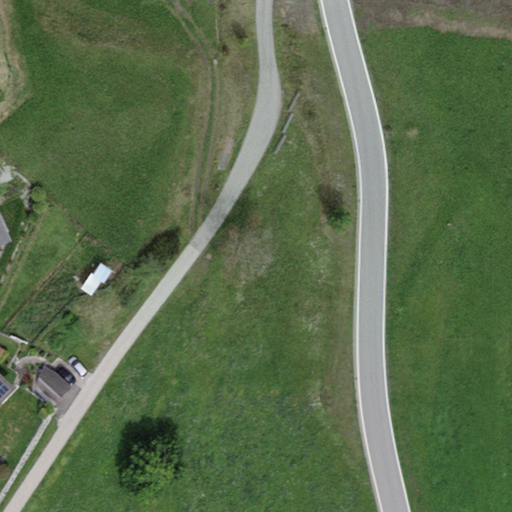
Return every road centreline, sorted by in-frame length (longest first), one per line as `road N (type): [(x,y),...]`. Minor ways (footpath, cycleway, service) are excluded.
road 1 (unclassified): [(13,511),(166,295),(265,125),(268,0)]
road 2 (tertiary): [(399,511),(377,404),(380,178),(339,0)]
